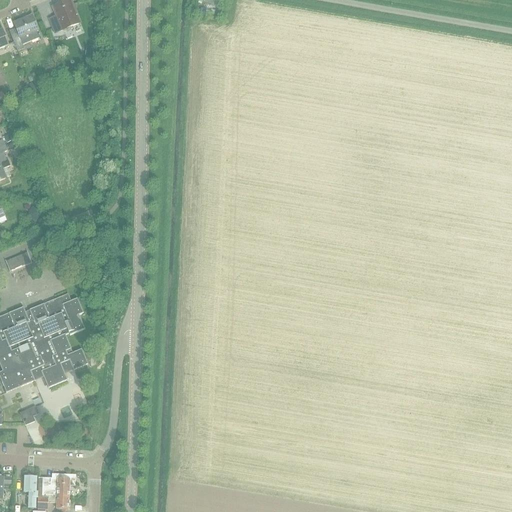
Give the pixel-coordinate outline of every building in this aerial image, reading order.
[(56,17),(49,19),(55,34),(80,23),(71,0),(70,0),(52,7),(56,17)] [(9,31),(16,47),(17,51),(24,49),(22,45),(38,38),(36,33),(38,32),(33,17),(24,21),(23,19),(13,23),(15,28),(9,31)] [(0,48),(8,45),(3,31),(0,32),(0,48)] [(0,125),(2,131),(8,128),(5,119),(0,121),(0,125)] [(12,133),(5,136),(8,143),(15,139),(12,133)] [(16,141),(8,145),(11,151),(18,147),(16,141)] [(8,151),(5,146),(0,147),(0,181),(7,178),(3,170),(10,167),(8,160),(6,160),(3,153),(8,151)] [(36,214),(38,208),(32,206),(30,212),(36,214)] [(32,264),(28,253),(27,253),(27,254),(7,262),(6,261),(6,262),(10,273),(32,264)] [(71,302),(68,295),(55,300),(57,305),(46,310),(44,305),(25,312),(23,308),(9,314),(11,319),(0,324),(0,323),(0,366),(2,372),(0,372),(0,378),(6,393),(35,381),(33,378),(42,375),(48,389),(67,381),(63,371),(72,367),(73,371),(88,365),(82,350),(73,354),(65,335),(69,334),(70,336),(85,329),(79,315),(83,314),(77,299),(71,302)] [(39,415),(35,407),(20,413),(25,426),(35,422),(33,417),(39,415)] [(43,479),(42,497),(69,498),(69,486),(75,486),(76,475),(52,474),(52,479),(43,479)] [(0,478),(0,499),(2,500),(3,490),(11,490),(12,479),(0,478)] [(36,498),(38,498),(38,493),(36,493),(37,478),(25,478),(24,494),(29,494),(28,509),(35,509),(36,498)] [(68,510),(69,498),(42,497),(38,497),(38,510),(48,511),(48,504),(57,504),(57,510),(68,510)]
